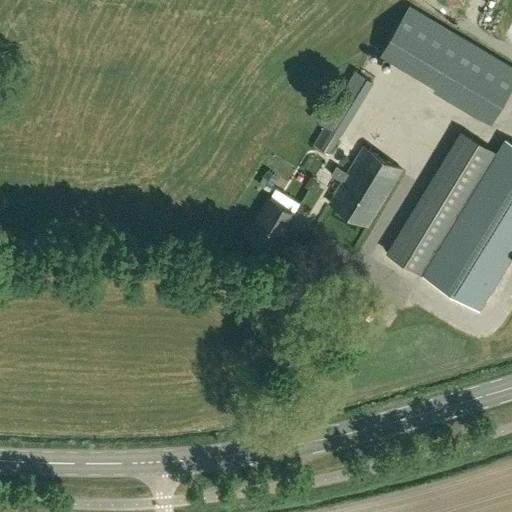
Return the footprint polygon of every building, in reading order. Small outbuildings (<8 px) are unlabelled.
[(511,0),(484,0),(483,2),(505,14),(511,0)] [(492,119),(511,85),(511,67),(410,6),(382,53),(492,119)] [(341,136),(374,82),(353,70),(334,100),(325,95),(311,117),(324,125),(311,144),(330,154),(341,136)] [(464,133),(391,254),(477,306),(511,249),(511,142),(505,138),(497,153),(464,133)] [(367,225),(401,169),(364,146),(347,173),(336,166),(331,174),(343,181),(330,202),(367,225)] [(277,177),(267,171),(259,184),(270,190),(277,177)] [(273,250),(295,215),(269,199),(248,235),(273,250)]
